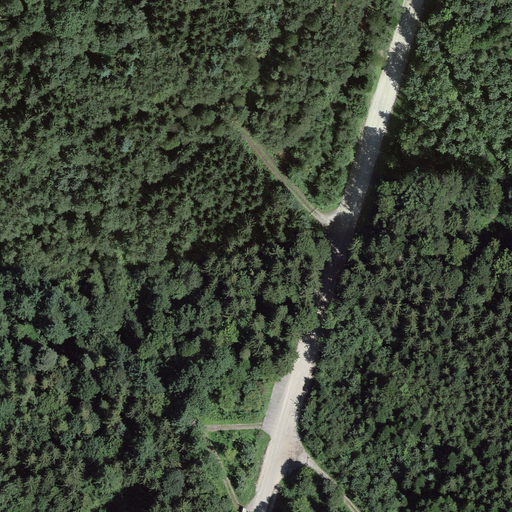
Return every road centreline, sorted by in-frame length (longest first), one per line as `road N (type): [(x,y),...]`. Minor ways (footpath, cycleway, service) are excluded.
road 1 (tertiary): [(415,0),(258,511)]
road 2 (track): [(0,248),(207,424),(286,422)]
road 3 (track): [(343,239),(131,0)]
